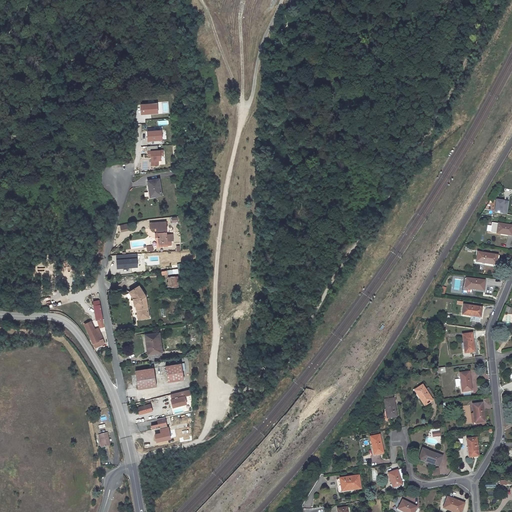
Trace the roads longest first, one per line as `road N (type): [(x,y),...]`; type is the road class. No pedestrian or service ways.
road 1 (track): [(131,459),(192,444),(205,431),(218,246),(241,115),(243,0)]
road 2 (residential): [(115,401),(120,384),(101,287),(124,178)]
road 3 (residential): [(473,480),(498,431),(489,330),(511,275)]
road 4 (tertiary): [(0,314),(62,319),(115,401)]
road 5 (track): [(241,115),(282,0)]
road 6 (track): [(241,115),(200,0)]
